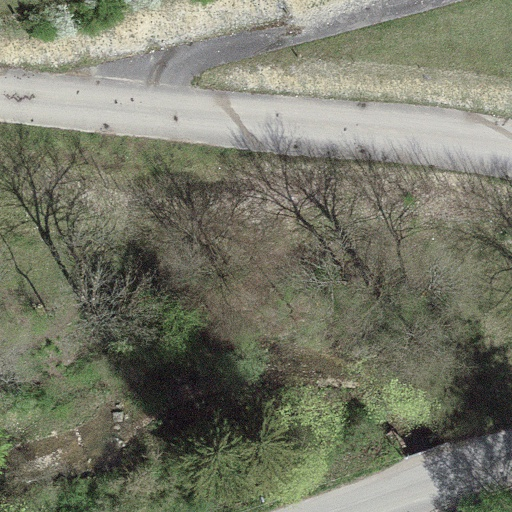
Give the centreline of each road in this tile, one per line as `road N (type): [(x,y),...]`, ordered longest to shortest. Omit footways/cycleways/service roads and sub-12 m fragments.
road 1 (track): [(41,102),(392,0)]
road 2 (unclassified): [(365,511),(511,462)]
